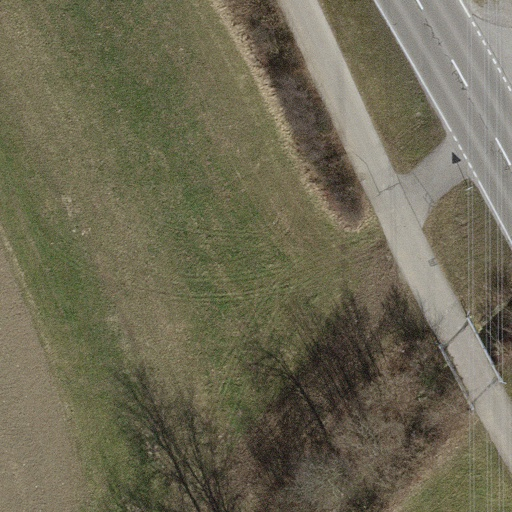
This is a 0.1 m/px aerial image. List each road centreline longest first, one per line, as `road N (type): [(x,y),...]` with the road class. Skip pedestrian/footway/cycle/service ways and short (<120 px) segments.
road 1 (track): [(237,511),(333,397),(436,298)]
road 2 (unknown): [(0,43),(117,252)]
road 3 (unknown): [(151,319),(183,408),(192,511)]
road 4 (secondary): [(511,166),(416,0)]
road 5 (track): [(393,213),(482,111)]
